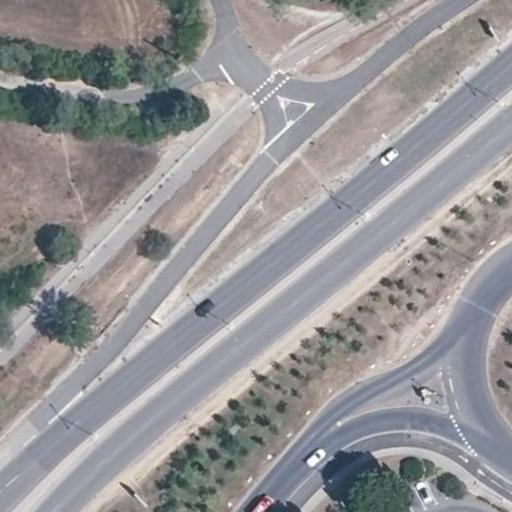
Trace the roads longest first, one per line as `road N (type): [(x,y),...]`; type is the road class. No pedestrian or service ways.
road 1 (primary): [(511,65),(280,266),(35,455)]
road 2 (primary): [(50,511),(211,369),(511,127)]
road 3 (residential): [(309,122),(40,420),(35,455)]
road 4 (residential): [(471,330),(410,376),(339,407),(312,432),(303,455)]
road 5 (residential): [(303,455),(389,416),(491,434)]
road 6 (residential): [(460,0),(309,122)]
road 7 (residential): [(309,122),(236,54),(215,0)]
